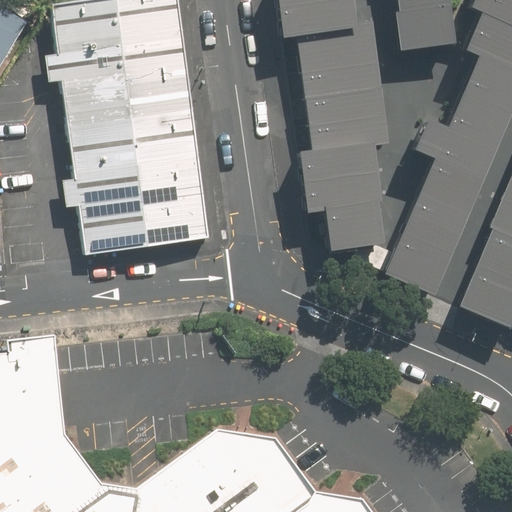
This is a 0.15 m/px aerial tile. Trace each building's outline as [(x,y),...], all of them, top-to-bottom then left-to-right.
[(172,0),(83,0),(48,5),(54,53),(41,54),(45,80),(58,79),(71,179),(56,180),(60,207),(75,206),(81,253),(204,236),(172,0)] [(272,0),(275,14),(333,5),(331,0),(272,0)] [(430,14),(428,0),(386,0),(389,20),(430,14)] [(511,35),(511,3),(503,0),(460,0),(456,13),(464,16),(510,35),(511,35)] [(337,34),(333,5),(275,14),(279,43),(295,40),(337,34)] [(0,61),(25,24),(0,10),(0,61)] [(436,54),(430,14),(389,20),(394,59),(436,54)] [(448,56),(467,63),(494,74),(510,35),(464,16),(448,56)] [(295,40),(301,78),(359,69),(353,32),(337,34),(295,40)] [(467,63),(452,101),(491,117),(507,79),(494,74),(467,63)] [(363,97),(359,69),(301,78),(305,106),(363,97)] [(367,125),(363,97),(305,106),(309,133),(367,125)] [(452,101),(437,138),(476,154),(491,117),(452,101)] [(371,152),(367,125),(309,133),(313,161),(356,155),(371,152)] [(409,160),(427,167),(465,182),(476,154),(437,138),(421,132),(409,160)] [(296,164),(300,194),(361,185),(356,155),(313,161),(296,164)] [(511,193),(511,164),(502,189),(511,193)] [(450,220),(465,182),(427,167),(412,205),(450,220)] [(365,213),(361,185),(300,194),(304,223),(317,221),(365,213)] [(511,225),(511,193),(502,189),(491,217),(511,225)] [(435,257),(450,220),(412,205),(397,242),(435,257)] [(371,250),(365,213),(317,221),(323,257),(371,250)] [(511,225),(491,217),(480,245),(511,257),(511,225)] [(419,295),(435,257),(397,242),(382,280),(419,295)] [(511,257),(480,245),(466,281),(511,299),(511,257)] [(497,338),(511,301),(511,299),(466,281),(450,320),(497,338)] [(367,511),(358,498),(311,490),(271,437),(215,426),(131,487),(97,483),(60,431),(52,345),(51,332),(3,338),(4,353),(0,352),(0,511),(367,511)]
